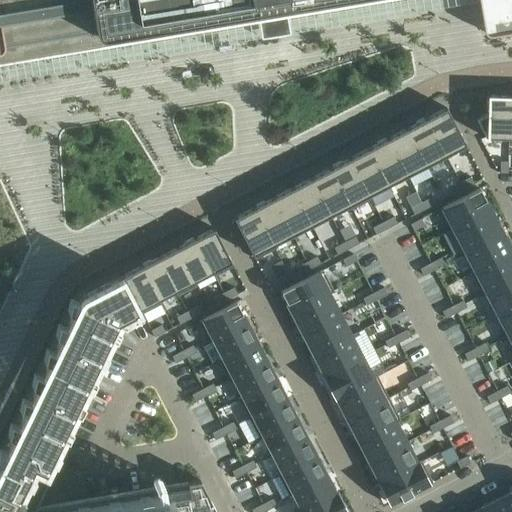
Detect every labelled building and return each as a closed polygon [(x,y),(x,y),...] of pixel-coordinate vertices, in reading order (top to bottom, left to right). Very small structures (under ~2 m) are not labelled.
[(0,0),(0,22),(6,61),(20,59),(23,59),(49,54),(49,55),(51,54),(53,53),(77,49),(77,50),(80,49),(116,43),(132,41),(132,40),(161,35),(161,36),(163,36),(163,35),(192,30),(193,31),(195,30),(224,25),(227,25),(226,24),(255,20),(256,20),(290,15),(290,14),(319,9),(319,10),(321,9),(350,4),(353,4),(353,3),(372,0),(0,0)] [(511,0),(478,0),(479,1),(483,26),(483,30),(484,30),(484,32),(485,33),(486,33),(487,34),(488,34),(489,34),(490,34),(491,34),(511,30),(511,0)] [(486,113),(475,118),(485,137),(508,138),(509,96),(487,95),(486,113)] [(446,107),(426,118),(445,155),(466,145),(446,107)] [(426,118),(407,128),(426,165),(445,155),(426,118)] [(407,128),(388,138),(407,175),(426,165),(407,128)] [(388,138),(369,148),(388,185),(407,175),(388,138)] [(369,148),(349,158),(369,195),(371,199),(372,199),(370,194),(388,185),(369,148)] [(349,158),(330,167),(350,205),(352,209),(371,199),(369,195),(349,158)] [(500,161),(500,173),(508,173),(508,161),(500,161)] [(330,167),(311,177),(330,215),(349,205),(351,209),(352,209),(350,205),(330,167)] [(470,176),(459,182),(463,189),(474,183),(470,176)] [(311,177),(292,187),(311,225),(330,215),(311,177)] [(459,182),(449,187),(453,195),(463,189),(459,182)] [(292,187),(273,197),(292,235),(311,225),(292,187)] [(479,188),(442,207),(453,228),(490,209),(479,188)] [(432,196),(421,202),(425,209),(436,203),(432,196)] [(273,197),(254,207),(273,245),(274,244),(292,235),(273,197)] [(421,202),(411,207),(414,214),(425,209),(421,202)] [(254,207),(234,218),(253,255),(255,259),(276,248),(274,244),(273,245),(254,207)] [(490,209),(453,228),(464,250),(501,230),(490,209)] [(393,216),(383,222),(386,229),(397,223),(393,216)] [(421,218),(410,224),(414,231),(424,225),(421,218)] [(383,222),(372,227),(376,234),(386,229),(383,222)] [(214,228),(195,238),(215,276),(234,266),(214,228)] [(511,251),(501,230),(464,250),(474,270),(470,272),(471,273),(511,251)] [(355,236),(344,242),(348,249),(359,243),(355,236)] [(195,238),(177,247),(196,285),(197,285),(195,280),(211,272),(214,276),(215,276),(195,238)] [(344,242),(334,247),(337,254),(348,249),(344,242)] [(177,247),(159,257),(178,295),(196,285),(177,247)] [(511,251),(471,273),(476,283),(482,295),(511,278),(511,251)] [(353,254),(342,259),(346,266),(356,261),(357,261),(353,254)] [(317,256),(306,262),(310,269),(320,263),(317,256)] [(159,257),(140,266),(160,304),(161,304),(159,299),(175,291),(177,295),(178,295),(159,257)] [(430,263),(434,270),(435,269),(445,264),(442,260),(441,257),(430,263)] [(306,262),(295,267),(299,274),(310,269),(306,262)] [(430,263),(419,268),(420,268),(423,275),(434,270),(430,263)] [(140,266),(121,276),(138,310),(141,314),(142,313),(160,304),(140,266)] [(318,272),(281,291),(282,294),(285,299),(292,312),(329,293),(329,294),(334,291),(322,269),(318,272)] [(287,271),(276,277),(280,284),(291,279),(287,271)] [(0,511),(216,511),(200,480),(187,482),(188,487),(169,491),(169,492),(164,493),(158,494),(149,496),(148,494),(138,496),(138,498),(118,501),(118,499),(108,501),(108,503),(87,506),(87,504),(77,506),(77,508),(57,511),(56,510),(46,511),(17,511),(24,498),(22,498),(28,485),(30,486),(34,476),(32,476),(35,471),(46,477),(53,462),(55,463),(59,453),(58,452),(65,437),(67,438),(71,428),(70,428),(77,412),(78,413),(83,403),(82,403),(89,387),(90,388),(95,379),(94,378),(101,363),(102,363),(107,354),(105,353),(113,338),(114,338),(119,329),(117,328),(120,323),(122,322),(123,324),(141,314),(138,310),(121,276),(83,296),(79,299),(78,302),(73,313),(66,326),(61,338),(54,351),(49,363),(42,376),(37,388),(31,401),(25,413),(19,426),(13,437),(7,451),(1,462),(0,464),(0,511)] [(511,278),(482,295),(486,293),(497,314),(511,305),(511,278)] [(234,287),(223,292),(227,299),(237,294),(234,287)] [(384,287),(373,292),(376,300),(377,300),(387,294),(384,287)] [(223,292),(212,298),(216,305),(227,299),(223,292)] [(373,293),(362,298),(366,305),(376,300),(373,292),(373,293)] [(329,293),(292,312),(299,327),(301,331),(303,333),(340,314),(329,294),(329,293)] [(452,305),(456,313),(456,312),(467,307),(463,300),(452,305)] [(203,319),(198,321),(209,342),(214,340),(213,339),(246,321),(240,309),(238,305),(236,302),(236,301),(203,319)] [(452,305),(442,311),(445,318),(456,313),(452,305)] [(511,305),(497,314),(508,335),(511,332),(511,305)] [(197,306),(187,311),(190,318),(201,313),(197,306)] [(187,311),(176,317),(180,324),(190,318),(187,311)] [(340,314),(303,333),(304,336),(306,340),(314,355),(351,335),(340,314)] [(246,321),(213,339),(214,340),(223,357),(223,358),(256,341),(253,334),(246,321)] [(161,324),(151,330),(154,337),(165,332),(161,324)] [(406,329),(395,335),(399,342),(409,337),(406,330),(406,329)] [(351,335),(314,355),(321,370),(324,374),(325,376),(362,357),(351,335)] [(395,335),(385,340),(388,348),(399,342),(395,335)] [(223,357),(218,359),(229,380),(233,378),(233,377),(266,360),(260,347),(256,341),(223,358),(223,357)] [(475,348),(474,348),(478,355),(489,350),(485,342),(475,348)] [(183,350),(182,350),(186,357),(197,352),(193,345),(183,350)] [(474,348),(464,353),(468,360),(478,355),(474,348)] [(182,350),(172,356),(175,363),(186,357),(182,350)] [(362,357),(325,376),(326,379),(328,383),(336,397),(373,378),(373,377),(362,357)] [(266,360),(233,377),(233,378),(243,396),(276,379),(275,377),(273,372),(266,360)] [(428,372),(417,378),(421,385),(432,379),(428,372)] [(373,378),(336,397),(343,412),(346,416),(347,419),(388,397),(377,375),(373,377),(373,378)] [(417,378),(407,383),(410,390),(421,385),(417,378)] [(276,379),(243,396),(252,415),(253,415),(286,398),(280,385),(277,381),(276,379)] [(203,388),(202,388),(206,396),(206,395),(217,390),(213,383),(203,388)] [(497,390),(496,391),(500,398),(500,397),(511,392),(507,385),(497,390)] [(202,388),(192,394),(195,401),(206,396),(202,388)] [(496,391),(486,396),(490,403),(500,398),(496,391)] [(388,397),(347,419),(348,421),(350,425),(358,440),(395,421),(396,421),(400,419),(388,397)] [(252,415),(248,417),(259,438),(263,436),(263,435),(296,417),(295,415),(293,411),(286,398),(253,415),(252,415)] [(450,415),(440,420),(443,427),(454,422),(450,415)] [(296,417),(263,435),(263,436),(273,454),(306,436),(305,434),(303,430),(296,417)] [(439,420),(429,426),(432,433),(443,428),(443,427),(440,420),(439,420)] [(223,427),(222,427),(226,434),(237,428),(233,421),(223,427)] [(395,421),(358,440),(366,455),(368,459),(369,461),(406,442),(396,421),(395,421)] [(222,427),(212,432),(212,433),(215,439),(226,434),(222,427)] [(306,436),(273,454),(282,472),(283,473),(316,456),(310,443),(307,439),(306,436)] [(406,442),(369,461),(370,463),(372,468),(380,482),(379,482),(380,483),(417,463),(417,462),(406,442)] [(459,459),(456,461),(460,468),(471,462),(467,455),(459,459)] [(282,472),(278,474),(289,495),(293,493),(293,492),(326,475),(325,472),(323,468),(316,456),(283,473),(282,472)] [(242,465),(246,472),(256,467),(253,460),(242,465)] [(417,463),(380,483),(381,485),(383,489),(390,503),(391,504),(402,498),(402,499),(412,493),(411,493),(428,484),(433,482),(421,460),(417,462),(417,463)] [(242,465),(231,471),(232,471),(235,478),(246,472),(242,465)] [(326,475),(293,492),(293,493),(302,510),(303,511),(336,494),(336,493),(335,493),(329,481),(327,477),(326,475)] [(509,493),(489,503),(493,511),(511,511),(511,494),(510,492),(509,492),(510,492),(509,493)] [(302,510),(299,511),(345,511),(336,494),(303,511),(302,510)] [(262,503),(262,504),(266,511),(276,505),(273,498),(262,503)] [(493,511),(489,503),(472,511),(493,511)]
